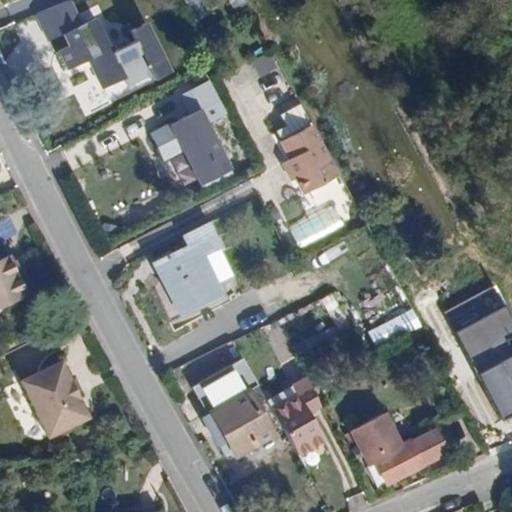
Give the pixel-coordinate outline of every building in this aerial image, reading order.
[(73,0),(66,0),(37,14),(49,40),(64,33),(84,24),(73,0)] [(206,0),(187,0),(200,20),(214,11),(206,0)] [(244,0),(229,0),(233,10),(247,5),(244,0)] [(129,88),(152,78),(135,44),(115,51),(110,54),(95,19),(84,24),(64,33),(70,47),(57,52),(65,71),(90,62),(102,89),(125,80),(129,88)] [(130,32),(135,44),(152,78),(154,83),(172,74),(150,23),(130,32)] [(274,53),(254,61),(261,77),(280,69),(274,53)] [(203,106),(211,123),(229,115),(210,80),(174,97),(184,115),(203,106)] [(342,174),(303,103),(281,115),(292,136),(280,142),(290,160),(282,164),(301,197),(342,174)] [(200,186),(234,170),(211,123),(203,106),(184,115),(169,122),(184,152),(200,186)] [(169,122),(149,132),(164,162),(184,152),(169,122)] [(223,248),(211,224),(184,238),(188,246),(154,264),(183,318),(227,294),(207,256),(223,248)] [(15,255),(0,261),(0,308),(33,295),(15,255)] [(340,326),(349,321),(333,294),(323,300),(340,326)] [(511,316),(507,306),(457,333),(478,375),(502,421),(511,415),(511,316)] [(194,387),(209,415),(204,418),(221,449),(229,444),(237,459),(278,437),(252,390),(260,386),(245,359),(194,387)] [(64,360),(21,381),(50,439),(93,418),(64,360)] [(295,389),(299,397),(277,410),(301,455),(326,442),(310,413),(323,407),(309,381),(295,389)] [(379,491),(418,471),(405,444),(387,412),(350,432),(363,456),(361,458),(379,491)] [(438,427),(405,444),(418,471),(453,454),(438,427)]
